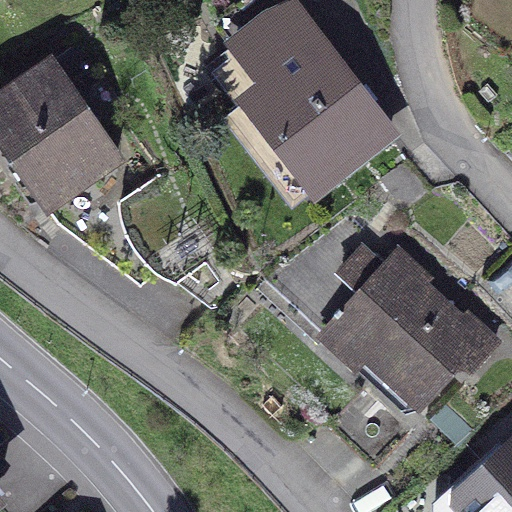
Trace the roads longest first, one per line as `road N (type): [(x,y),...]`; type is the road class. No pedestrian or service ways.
road 1 (residential): [(308,511),(0,232)]
road 2 (residential): [(417,0),(421,72),(442,124),(511,203)]
road 3 (residential): [(156,511),(0,357)]
